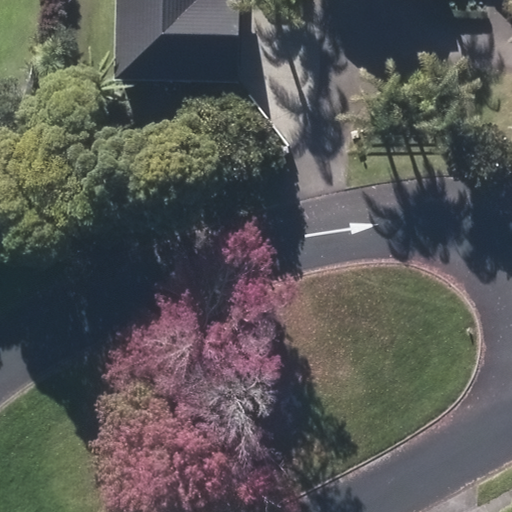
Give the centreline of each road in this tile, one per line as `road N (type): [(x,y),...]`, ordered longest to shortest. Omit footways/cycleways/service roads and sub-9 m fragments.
road 1 (residential): [(0,361),(151,283),(281,245),(436,223),(511,224)]
road 2 (residential): [(511,414),(337,511)]
